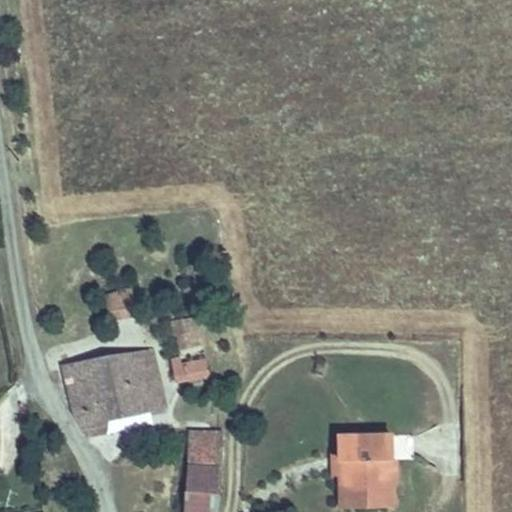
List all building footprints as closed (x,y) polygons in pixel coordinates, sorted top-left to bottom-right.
[(133,289),(106,289),(106,309),(133,309),(133,289)] [(201,317),(178,318),(180,348),(202,347),(201,317)] [(165,405),(152,352),(64,367),(76,415),(89,436),(105,433),(104,419),(165,405)] [(172,357),(172,383),(208,383),(208,356),(172,357)] [(220,465),(223,435),(191,432),(188,463),(220,465)] [(389,434),(340,436),(341,456),(341,475),(343,507),(392,505),(389,434)] [(216,511),(220,465),(188,463),(184,511),(216,511)]
